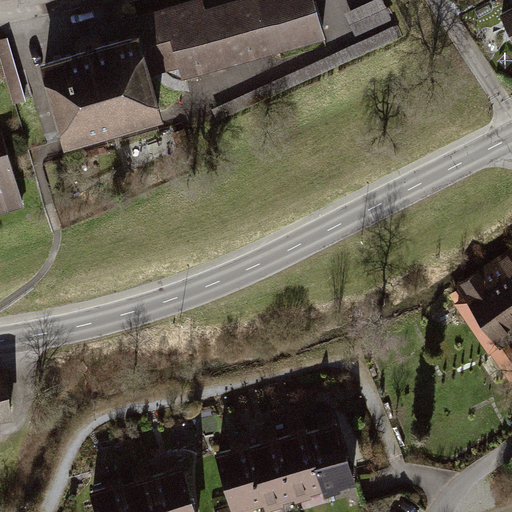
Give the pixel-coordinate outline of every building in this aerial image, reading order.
[(46,63),(68,139),(159,112),(147,71),(180,61),(183,72),(323,31),(313,0),(237,0),(205,9),(202,0),(200,0),(131,21),(135,37),(46,63)] [(22,97),(37,92),(16,28),(1,33),(22,97)] [(0,208),(23,202),(4,137),(0,138),(0,208)] [(511,336),(511,251),(461,286),(501,344),(511,336)] [(13,363),(0,365),(0,413),(19,410),(13,363)] [(341,419),(309,428),(326,483),(327,487),(359,477),(341,419)] [(308,425),(276,434),(294,493),(326,483),(309,428),(308,425)] [(276,434),(245,444),(261,498),(263,503),(294,493),(276,434)] [(243,440),(211,449),(229,508),(261,498),(245,444),(243,440)] [(203,511),(190,466),(158,475),(169,511),(203,511)] [(169,511),(158,475),(126,485),(134,511),(169,511)] [(124,479),(92,489),(99,511),(134,511),(126,485),(124,479)]
